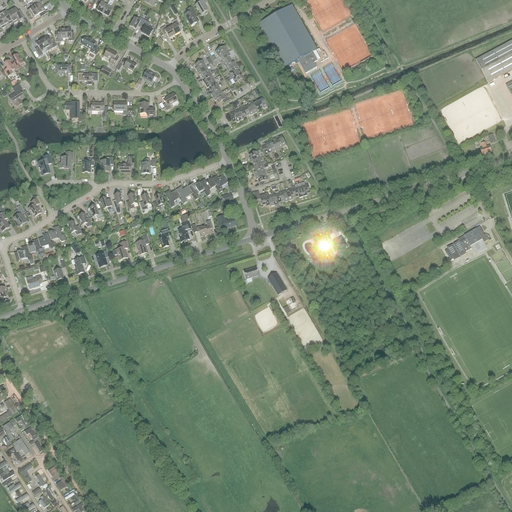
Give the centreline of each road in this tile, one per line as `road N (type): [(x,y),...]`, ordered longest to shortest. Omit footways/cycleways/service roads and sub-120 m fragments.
road 1 (unclassified): [(256,237),(511,158)]
road 2 (unclassified): [(23,310),(256,237)]
road 3 (residential): [(178,78),(151,94),(53,90),(19,40)]
road 4 (track): [(91,511),(0,369)]
road 5 (residential): [(96,189),(164,182),(228,160)]
road 6 (unclassified): [(169,67),(192,44),(269,0)]
